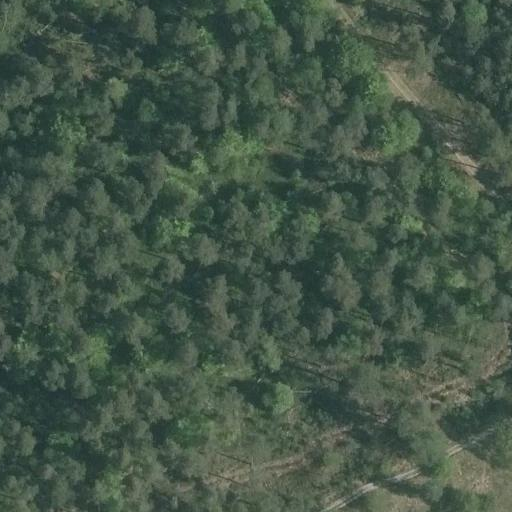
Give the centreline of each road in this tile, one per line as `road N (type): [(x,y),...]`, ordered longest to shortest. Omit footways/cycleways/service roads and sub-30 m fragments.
road 1 (track): [(331,0),(511,214)]
road 2 (track): [(321,511),(511,420)]
